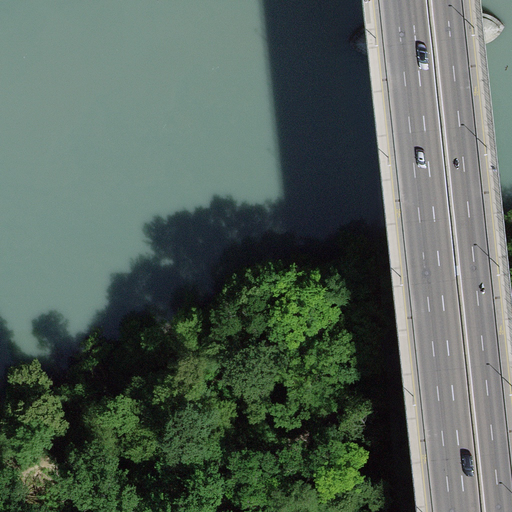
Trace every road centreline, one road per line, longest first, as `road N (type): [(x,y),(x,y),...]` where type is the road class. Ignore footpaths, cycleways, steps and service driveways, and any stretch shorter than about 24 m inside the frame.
road 1 (primary): [(501,511),(447,0)]
road 2 (primary): [(404,0),(458,511)]
